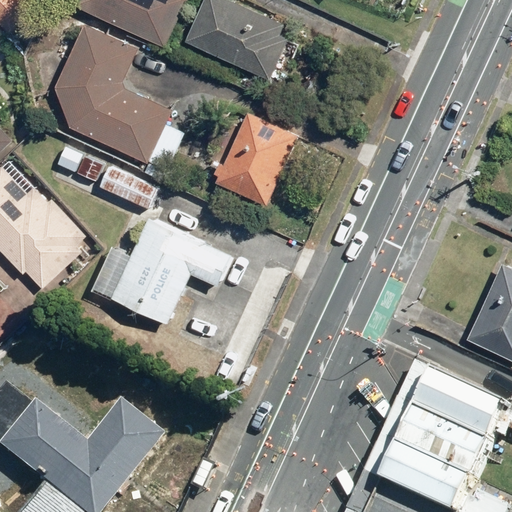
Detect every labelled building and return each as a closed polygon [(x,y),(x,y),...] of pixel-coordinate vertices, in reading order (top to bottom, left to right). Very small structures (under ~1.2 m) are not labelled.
[(0,0),(0,15),(1,16),(0,16),(0,43),(4,47),(44,6),(37,0),(0,0)] [(82,0),(83,1),(173,40),(190,0),(82,0)] [(257,0),(208,0),(192,37),(280,77),(305,21),(257,0)] [(93,20),(64,83),(79,125),(154,159),(179,104),(130,82),(147,44),(93,20)] [(10,119),(0,108),(0,102),(8,95),(0,86),(0,159),(22,139),(7,123),(10,119)] [(257,106),(224,179),(277,203),(310,130),(257,106)] [(74,144),(66,160),(105,179),(113,162),(74,144)] [(11,163),(0,172),(0,238),(29,271),(33,268),(48,285),(89,249),(84,243),(94,234),(59,196),(54,200),(40,185),(35,189),(11,163)] [(120,167),(112,184),(156,203),(163,187),(120,167)] [(153,217),(112,300),(165,326),(189,276),(219,290),(235,257),(153,217)] [(511,260),(509,259),(476,337),(511,351),(511,260)] [(381,511),(398,477),(415,440),(432,403),(448,369),(426,359),(409,397),(355,511),(381,511)] [(448,369),(432,403),(508,437),(511,427),(511,393),(450,365),(448,369)] [(97,511),(101,509),(105,511),(110,511),(174,433),(132,400),(99,440),(46,398),(43,402),(13,378),(0,394),(0,442),(7,448),(11,443),(58,480),(32,511),(97,511)] [(432,403),(415,440),(491,474),(508,437),(432,403)] [(415,440),(398,477),(465,507),(474,511),(491,474),(415,440)] [(207,459),(195,487),(207,492),(219,465),(207,459)] [(465,507),(398,477),(381,511),(474,511),(465,507)]
